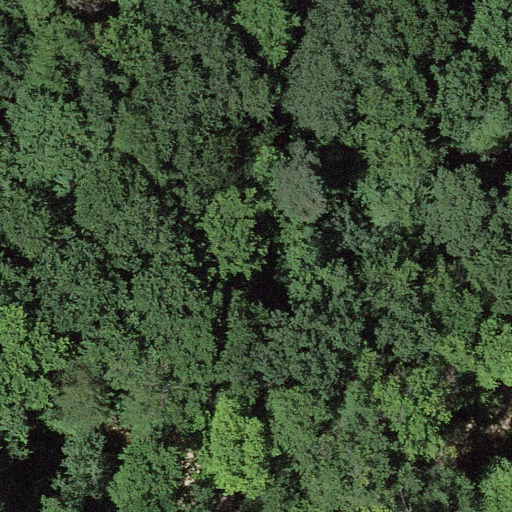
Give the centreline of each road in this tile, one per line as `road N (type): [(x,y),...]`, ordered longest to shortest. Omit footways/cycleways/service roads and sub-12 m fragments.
road 1 (track): [(504,413),(170,464)]
road 2 (track): [(233,511),(170,464),(0,406)]
road 3 (track): [(511,408),(449,511)]
